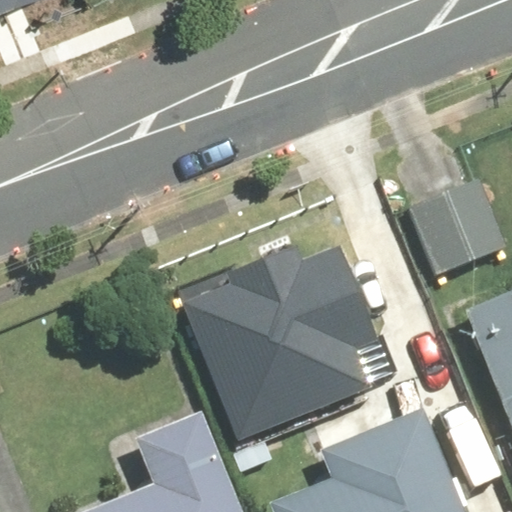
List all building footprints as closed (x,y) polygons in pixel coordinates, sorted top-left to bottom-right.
[(0,0),(0,23),(14,18),(6,0),(0,0)] [(57,0),(6,0),(14,18),(57,0)] [(477,172),(404,202),(434,273),(507,243),(477,172)] [(350,261),(200,312),(245,442),(370,399),(353,348),(377,340),(350,261)] [(511,289),(464,310),(511,424),(511,289)] [(271,495),(278,511),(484,511),(436,397),(330,441),(341,466),(271,495)] [(63,511),(253,511),(211,409),(144,436),(159,472),(63,511)]
